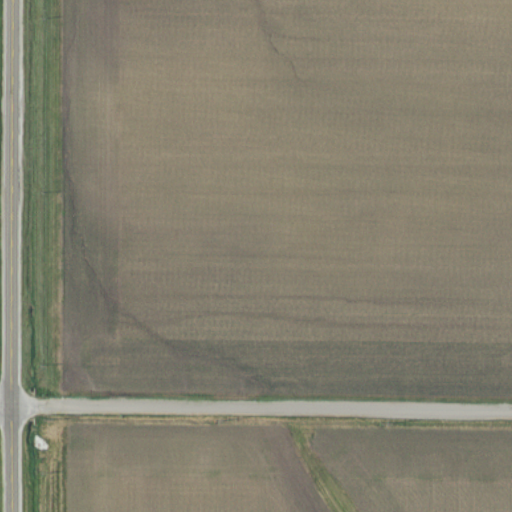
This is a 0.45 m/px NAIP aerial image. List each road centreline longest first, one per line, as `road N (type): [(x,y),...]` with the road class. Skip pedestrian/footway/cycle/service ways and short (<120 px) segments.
road 1 (secondary): [(10,511),(12,0)]
road 2 (residential): [(511,412),(9,404)]
